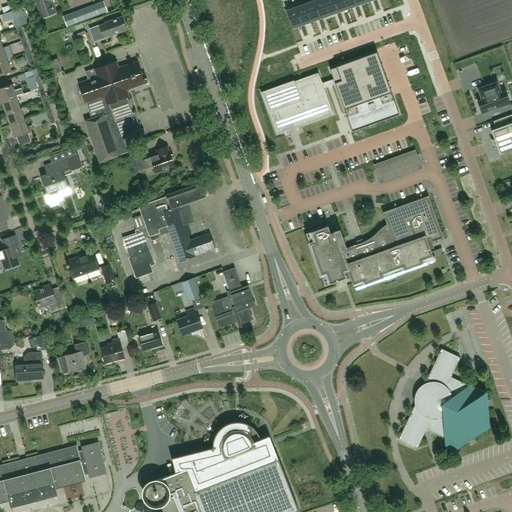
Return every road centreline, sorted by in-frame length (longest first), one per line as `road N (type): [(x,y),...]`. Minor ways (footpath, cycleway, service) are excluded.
road 1 (residential): [(511,273),(420,21)]
road 2 (secondary): [(260,221),(181,0)]
road 3 (residential): [(297,208),(285,174),(418,127),(434,171)]
road 4 (tertiary): [(0,419),(199,368)]
road 5 (residential): [(434,171),(297,208)]
road 6 (residential): [(301,63),(420,21)]
road 7 (residential): [(474,285),(434,171)]
